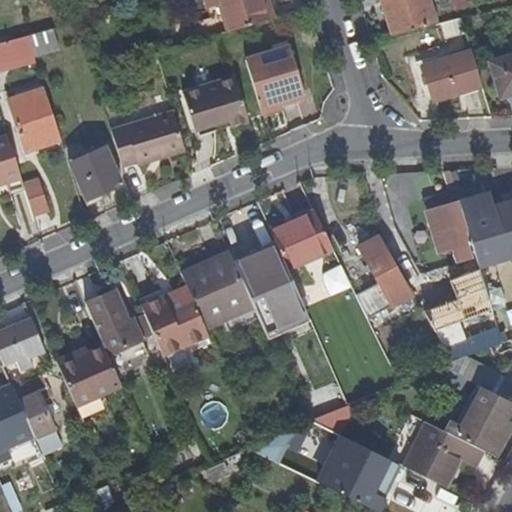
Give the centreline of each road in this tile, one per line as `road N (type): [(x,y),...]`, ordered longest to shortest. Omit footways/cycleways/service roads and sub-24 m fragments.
road 1 (residential): [(0,292),(326,146),(378,151)]
road 2 (residential): [(332,0),(378,151)]
road 3 (residential): [(378,151),(511,146)]
